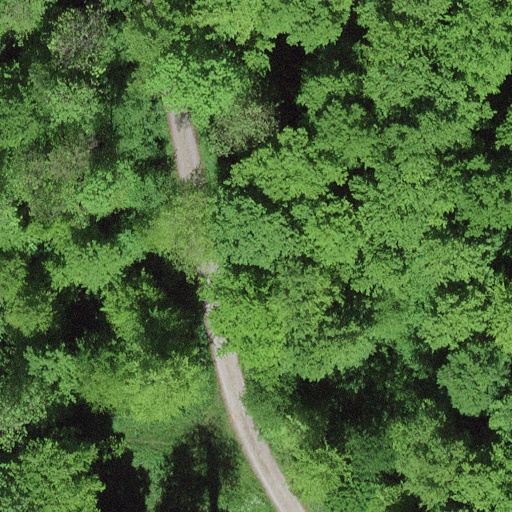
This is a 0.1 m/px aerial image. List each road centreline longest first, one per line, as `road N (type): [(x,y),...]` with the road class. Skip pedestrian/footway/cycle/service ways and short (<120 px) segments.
road 1 (track): [(307,511),(255,411),(161,0)]
road 2 (track): [(0,465),(255,411)]
